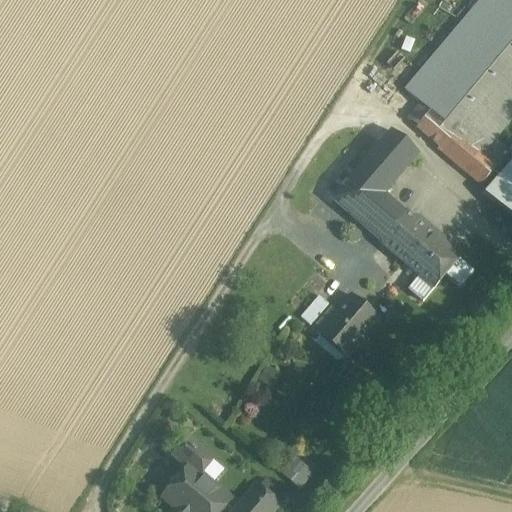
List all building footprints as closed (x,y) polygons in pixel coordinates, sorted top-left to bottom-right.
[(511,0),(482,0),(405,93),(429,113),(415,130),(438,149),(453,132),(481,156),(511,118),(511,0)] [(390,132),(332,201),(382,243),(403,217),(382,200),(419,155),(390,132)] [(481,156),(453,132),(438,149),(438,150),(481,188),(496,169),(481,156)] [(511,217),(511,164),(486,193),(511,217)] [(403,217),(382,243),(410,268),(432,240),(403,217)] [(458,261),(432,240),(410,268),(436,290),(446,278),(458,288),(468,275),(455,265),(458,261)] [(422,301),(433,291),(419,278),(409,288),(422,301)] [(350,297),(337,315),(330,309),(316,327),(322,332),(317,338),(346,362),(379,319),(350,297)] [(317,300),(301,318),(309,325),(325,306),(317,300)] [(193,445),(179,462),(188,469),(163,499),(177,511),(176,511),(220,511),(229,502),(198,476),(211,461),(193,445)] [(296,458),(281,474),(299,489),(313,472),(296,458)] [(256,488),(235,511),(272,511),(277,506),(256,488)]
